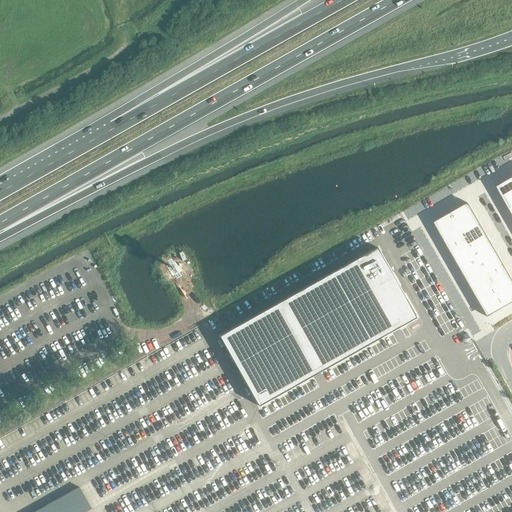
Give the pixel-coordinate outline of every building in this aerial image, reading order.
[(511,177),(495,187),(511,216),(511,177)] [(484,196),(479,198),(485,216),(498,212),(490,192),(483,195),(484,196)] [(511,280),(467,203),(432,223),(487,317),(511,302),(511,280)] [(397,262),(431,245),(424,230),(390,248),(397,262)] [(365,234),(348,243),(354,254),(371,246),(365,234)] [(378,248),(220,337),(260,408),(418,319),(378,248)] [(325,255),(331,267),(342,261),(336,249),(325,255)] [(428,267),(405,276),(410,288),(433,279),(428,267)] [(274,282),(276,289),(288,286),(286,280),(274,282)] [(399,363),(402,368),(413,362),(410,357),(399,363)] [(428,371),(441,365),(438,360),(425,366),(428,371)] [(115,375),(88,389),(94,400),(121,385),(115,375)] [(393,379),(389,381),(394,391),(398,388),(393,379)] [(381,388),(384,397),(393,394),(389,385),(381,388)] [(369,403),(377,398),(374,391),(365,395),(369,403)] [(363,394),(357,397),(362,407),(368,404),(363,394)] [(102,412),(113,406),(110,402),(100,408),(102,412)] [(467,404),(462,406),(467,417),(472,415),(467,404)] [(344,416),(356,412),(354,407),(342,411),(344,416)] [(450,414),(455,424),(459,422),(454,412),(450,414)] [(449,414),(442,417),(448,429),(455,425),(449,414)] [(79,488),(35,511),(86,511),(91,509),(79,488)]
